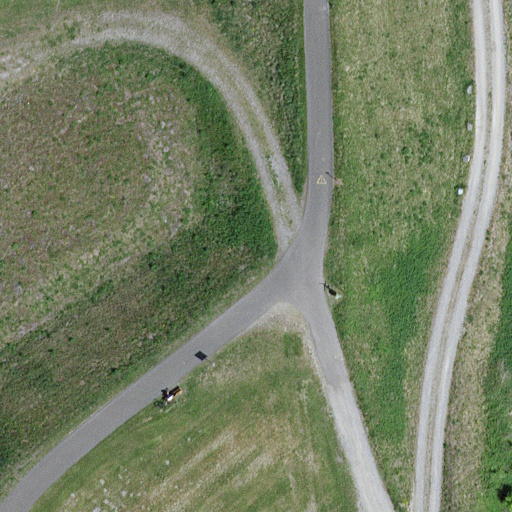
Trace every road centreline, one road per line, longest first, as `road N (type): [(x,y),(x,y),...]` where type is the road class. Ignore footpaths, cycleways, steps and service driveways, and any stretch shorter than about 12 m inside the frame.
road 1 (track): [(500,0),(504,46),(484,235),(450,362),(440,511)]
road 2 (track): [(0,73),(29,51),(113,22),(177,27),(235,77),(269,151),(305,270)]
road 3 (track): [(305,270),(394,511)]
